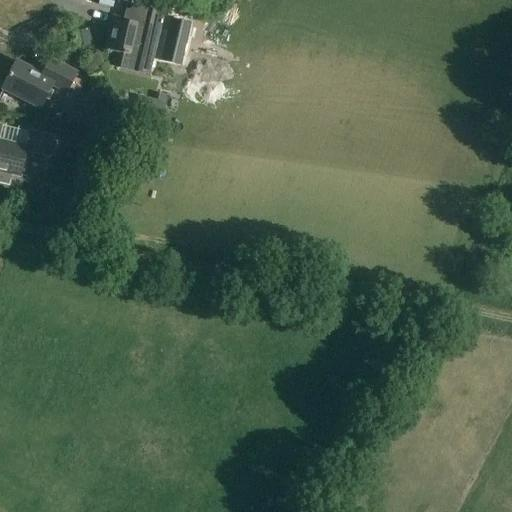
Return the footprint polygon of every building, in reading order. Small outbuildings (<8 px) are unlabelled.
[(112,19),(105,51),(123,55),(120,69),(151,75),(164,15),(165,11),(165,9),(128,0),(123,21),(112,19)] [(165,11),(164,15),(185,20),(187,7),(167,3),(165,9),(165,11)] [(67,96),(79,73),(49,58),(41,74),(17,63),(3,89),(41,109),(52,88),(67,96)] [(26,147),(1,141),(0,140),(0,184),(9,187),(12,175),(19,177),(25,153),(48,159),(53,138),(30,132),(26,147)] [(93,161),(107,169),(118,148),(103,141),(101,139),(90,160),(93,161)]
